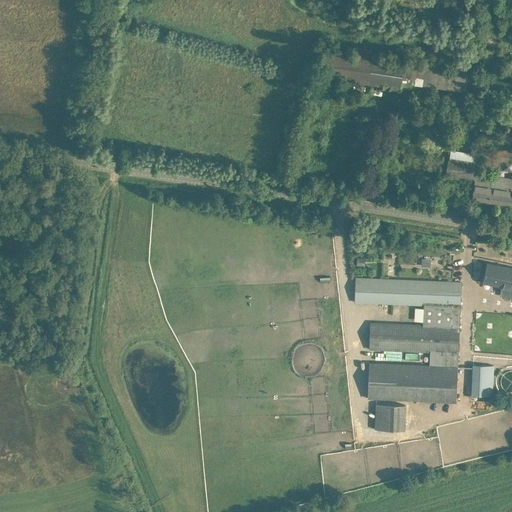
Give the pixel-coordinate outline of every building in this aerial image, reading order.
[(475,63),(488,65),(490,49),(477,47),(475,63)] [(400,82),(466,91),(469,70),(449,67),(450,60),(421,56),(420,63),(404,61),(324,49),(320,77),(399,88),(400,82)] [(479,84),(495,87),(498,76),(482,73),(479,84)] [(510,118),(500,110),(497,113),(492,109),(488,113),(503,126),(510,118)] [(496,160),(501,160),(503,161),(511,161),(511,148),(498,147),(496,160)] [(448,163),(447,173),(472,177),(475,180),(477,174),(480,154),(451,149),(449,158),(448,163)] [(397,153),(390,152),(387,161),(395,163),(397,153)] [(511,161),(503,161),(502,170),(511,171),(511,170),(511,161)] [(473,191),(472,201),(511,207),(511,179),(506,178),(477,174),(475,180),(473,191)] [(315,225),(306,226),(308,244),(317,243),(315,225)] [(511,268),(487,263),(483,283),(501,287),(499,296),(511,298),(511,268)] [(355,276),(354,302),(423,305),(423,304),(424,304),(423,323),(370,321),(369,349),(430,351),(429,364),(369,361),(368,399),(455,402),(459,324),(460,324),(460,316),(462,281),(355,276)] [(293,287),(293,277),(274,277),(274,287),(293,287)] [(473,364),(472,394),(492,395),(493,365),(473,364)] [(376,403),(375,428),(405,429),(406,404),(376,403)] [(300,487),(301,492),(295,494),(297,502),(316,497),(312,484),(300,487)]
